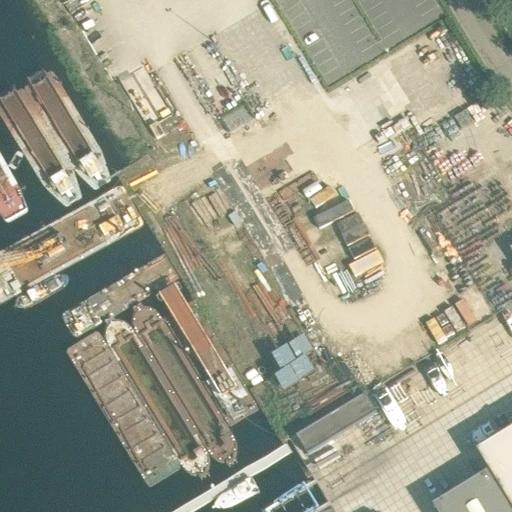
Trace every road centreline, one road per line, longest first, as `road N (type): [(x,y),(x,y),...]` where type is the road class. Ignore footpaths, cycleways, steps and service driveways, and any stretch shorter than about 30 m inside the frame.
road 1 (unknown): [(155,30),(280,267),(301,294),(336,315),(366,313),(400,282),(398,253),(328,128)]
road 2 (unknown): [(328,128),(254,0)]
